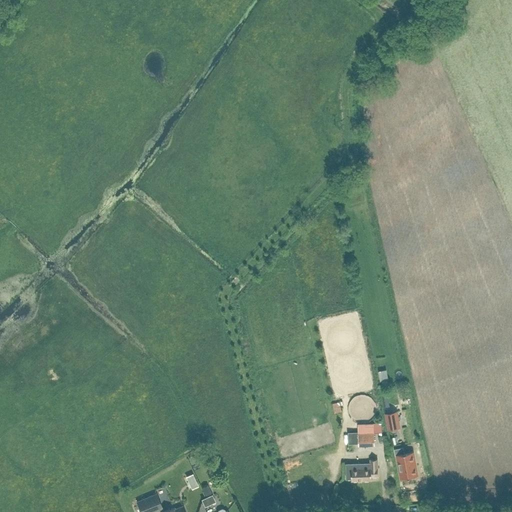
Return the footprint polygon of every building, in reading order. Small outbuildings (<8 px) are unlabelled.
[(383,373),(390,372),(389,363),(381,365),(383,373)] [(339,400),(332,402),(334,411),(341,409),(339,400)] [(385,411),(388,429),(400,427),(397,409),(385,411)] [(366,431),(357,431),(358,446),(374,445),(373,432),(381,431),(381,422),(366,423),(366,431)] [(397,454),(401,477),(409,476),(409,478),(415,477),(415,474),(417,474),(413,451),(404,452),(403,445),(394,447),(395,454),(397,454)] [(194,452),(188,455),(191,462),(197,459),(194,452)] [(352,480),(372,479),(372,476),(378,476),(378,467),(377,467),(377,458),(369,459),(370,462),(345,463),(346,478),(352,478),(352,480)] [(191,473),(186,476),(191,487),(197,484),(191,473)] [(201,487),(205,495),(211,492),(207,484),(201,487)] [(140,511),(148,511),(161,507),(156,493),(136,501),(140,511)] [(212,493),(201,498),(204,505),(215,500),(212,493)]
